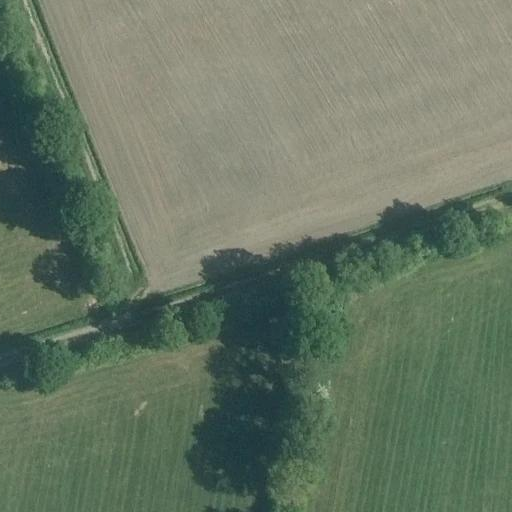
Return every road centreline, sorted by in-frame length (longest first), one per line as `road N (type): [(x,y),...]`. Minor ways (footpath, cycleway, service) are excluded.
road 1 (track): [(0,360),(511,201)]
road 2 (track): [(139,320),(12,0)]
